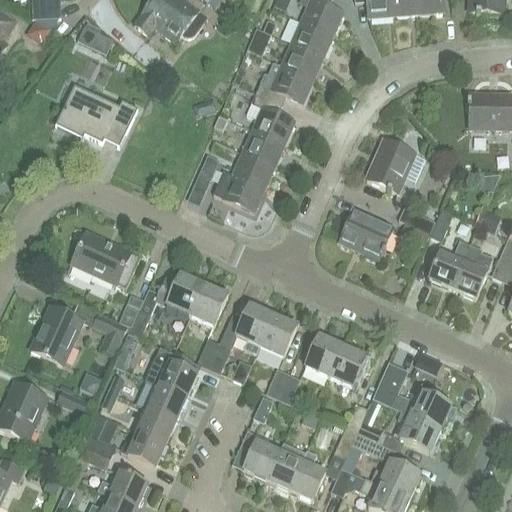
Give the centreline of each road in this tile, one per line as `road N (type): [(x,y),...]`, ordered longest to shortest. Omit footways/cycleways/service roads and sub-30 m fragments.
road 1 (residential): [(285,273),(344,132),(377,89),(423,65),(511,56)]
road 2 (residential): [(285,273),(82,190),(56,193),(38,207)]
road 3 (residential): [(509,383),(285,273)]
road 4 (residential): [(456,511),(509,383)]
